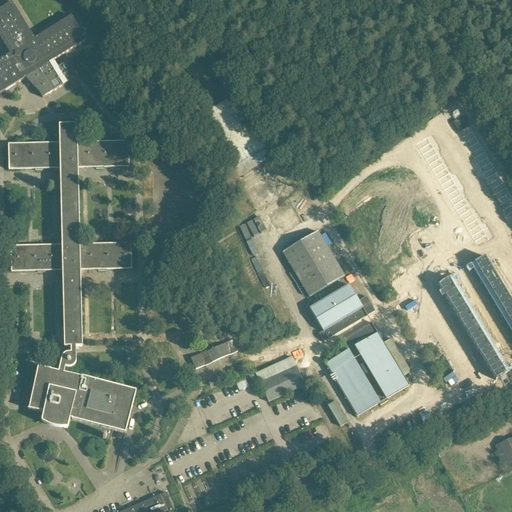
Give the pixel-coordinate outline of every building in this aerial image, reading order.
[(0,36),(10,54),(0,60),(0,94),(26,79),(39,92),(43,98),(74,79),(65,64),(58,68),(54,62),(86,42),(71,17),(34,39),(12,3),(0,10),(0,36)] [(511,196),(464,116),(453,123),(511,220),(511,196)] [(60,143),(9,145),(9,170),(35,170),(35,171),(43,171),(43,169),(43,165),(53,164),(56,169),(60,169),(62,246),(11,247),(12,272),(37,272),(37,273),(45,272),(45,271),(45,267),(55,266),(58,271),(63,271),(65,347),(71,347),(71,354),(69,353),(68,353),(67,354),(65,354),(64,355),(63,356),(63,357),(62,358),(62,359),(59,372),(51,371),(51,370),(38,367),(29,410),(42,413),(43,410),(44,410),(42,422),(42,423),(43,423),(44,423),(44,424),(45,424),(45,425),(46,425),(47,425),(47,426),(48,426),(49,426),(49,427),(50,427),(51,427),(52,428),(53,428),(54,428),(55,428),(56,429),(57,429),(58,429),(59,429),(60,429),(61,429),(62,429),(63,429),(64,429),(65,429),(66,429),(67,429),(68,429),(71,416),(72,417),(72,420),(118,432),(125,433),(126,434),(128,424),(136,391),(82,377),(82,378),(64,374),(66,368),(68,368),(69,368),(71,368),(73,367),(75,365),(75,363),(76,361),(76,347),(82,347),(80,271),(85,270),(88,266),(98,265),(98,270),(98,272),(106,271),(106,270),(132,269),(131,244),(80,245),(78,168),(83,168),(85,164),(95,163),(96,168),(96,169),(103,169),(103,168),(129,167),(129,142),(77,143),(77,126),(59,126),(60,143)] [(427,138),(417,144),(478,247),(489,240),(427,138)] [(268,244),(307,226),(279,167),(257,178),(258,180),(247,185),(249,191),(244,193),(268,244)] [(284,251),(310,297),(345,277),(318,231),(284,251)] [(511,302),(485,257),(474,263),(511,326),(511,302)] [(448,279),(438,285),(496,381),(506,375),(448,279)] [(349,285),(309,308),(324,333),(320,335),(324,342),(375,311),(366,297),(359,302),(349,285)] [(347,351),(325,364),(357,417),(379,404),(380,406),(388,401),(387,399),(409,386),(404,376),(411,372),(391,340),(384,344),(372,323),(341,341),(347,351)] [(191,358),(196,370),(213,363),(238,352),(233,341),(191,358)] [(262,403),(302,388),(295,370),(306,365),(302,353),(250,373),(262,403)] [(328,406),(330,410),(340,427),(348,422),(336,402),(328,406)] [(511,436),(494,445),(506,474),(511,471),(511,436)] [(174,511),(166,493),(122,511),(174,511)]
